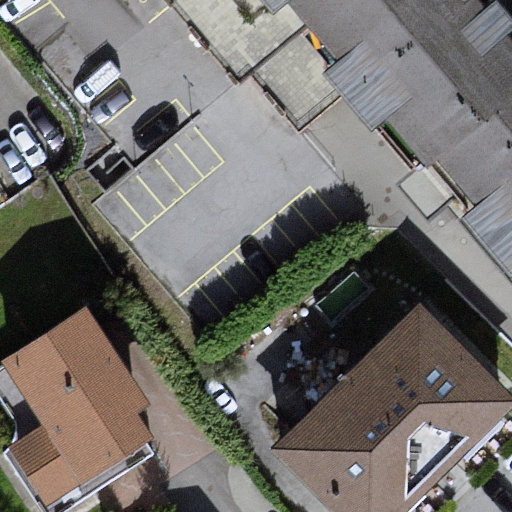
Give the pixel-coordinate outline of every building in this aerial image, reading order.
[(0,0),(0,15),(30,54),(96,0),(0,0)] [(296,0),(171,0),(237,80),(251,70),(300,125),(360,76),(296,0)] [(511,0),(296,0),(360,76),(511,260),(511,0)] [(511,400),(420,306),(276,447),(339,511),(403,511),(511,406),(511,400)] [(91,312),(8,362),(48,428),(10,451),(47,511),(48,511),(155,447),(135,414),(146,402),(91,312)]
